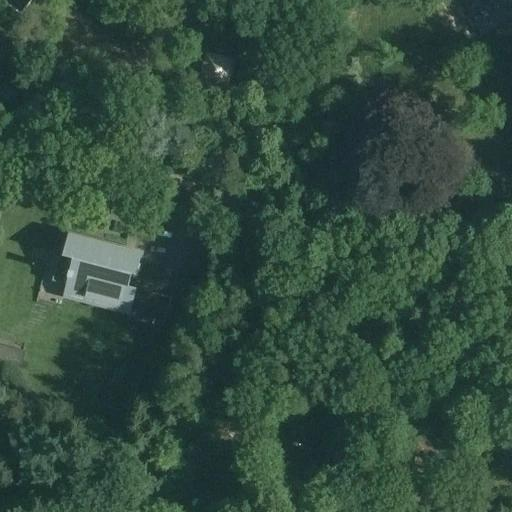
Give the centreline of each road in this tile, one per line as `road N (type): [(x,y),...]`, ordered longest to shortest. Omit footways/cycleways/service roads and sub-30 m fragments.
road 1 (track): [(511,277),(0,133)]
road 2 (track): [(129,511),(142,471),(193,395),(226,359),(274,331),(311,327),(511,365)]
road 3 (track): [(0,429),(136,482)]
